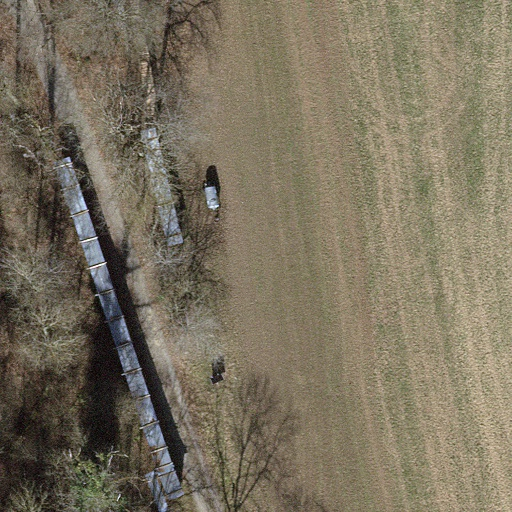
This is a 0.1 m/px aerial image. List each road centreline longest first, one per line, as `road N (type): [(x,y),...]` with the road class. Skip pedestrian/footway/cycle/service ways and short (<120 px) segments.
road 1 (track): [(28,0),(215,511)]
road 2 (track): [(248,511),(252,432),(178,0)]
